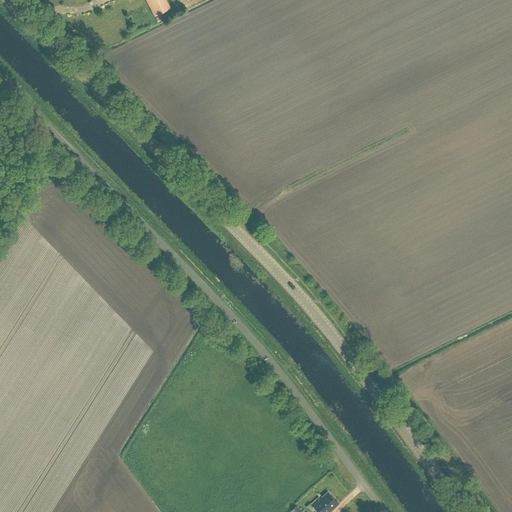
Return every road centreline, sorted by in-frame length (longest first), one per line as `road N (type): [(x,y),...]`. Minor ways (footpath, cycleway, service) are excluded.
road 1 (tertiary): [(465,511),(309,306),(9,0)]
road 2 (unclassified): [(384,511),(253,338),(0,79)]
